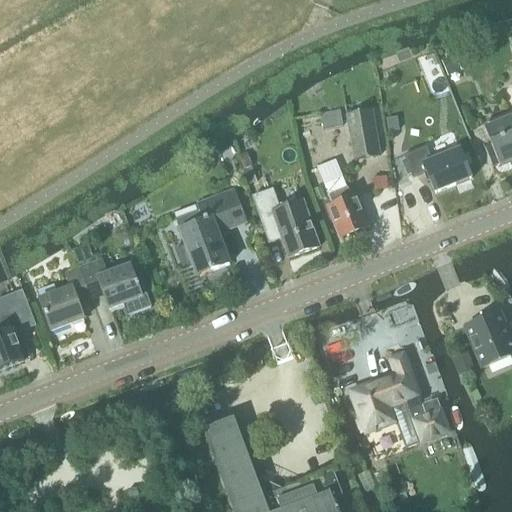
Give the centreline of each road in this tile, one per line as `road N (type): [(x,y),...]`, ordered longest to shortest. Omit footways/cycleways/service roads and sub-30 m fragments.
road 1 (secondary): [(0,416),(511,216)]
road 2 (unclassified): [(0,224),(229,78),(311,34),(411,0)]
